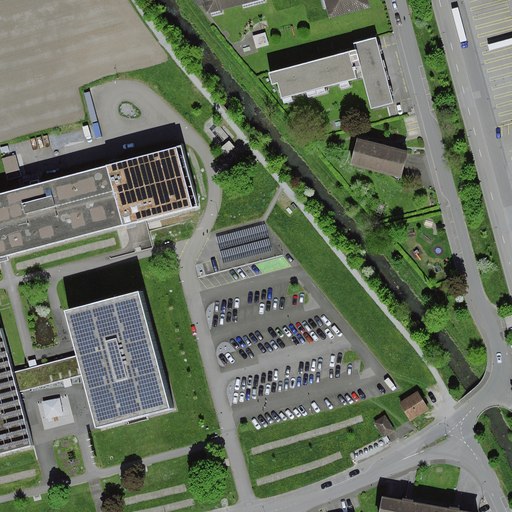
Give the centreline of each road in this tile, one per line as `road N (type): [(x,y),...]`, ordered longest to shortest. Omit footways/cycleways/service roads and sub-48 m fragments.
road 1 (track): [(137,0),(190,77),(405,333),(460,421)]
road 2 (residential): [(449,434),(494,392),(503,362),(397,0)]
road 3 (residential): [(511,265),(440,0)]
road 4 (residential): [(267,511),(449,434)]
